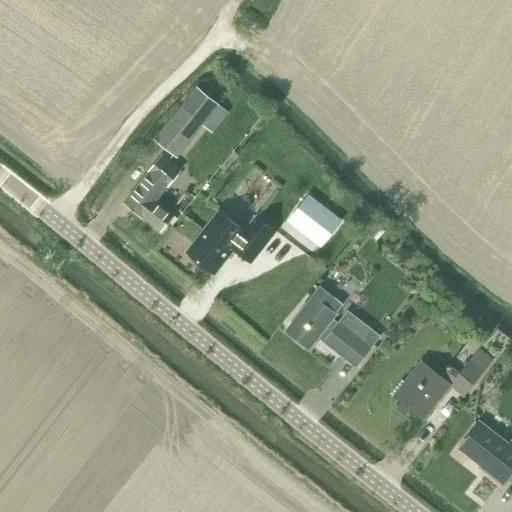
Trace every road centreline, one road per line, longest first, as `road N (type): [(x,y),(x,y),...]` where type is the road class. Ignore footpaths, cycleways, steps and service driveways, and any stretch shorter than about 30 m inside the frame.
road 1 (tertiary): [(419,511),(0,176)]
road 2 (track): [(56,221),(136,119),(206,50),(235,1)]
